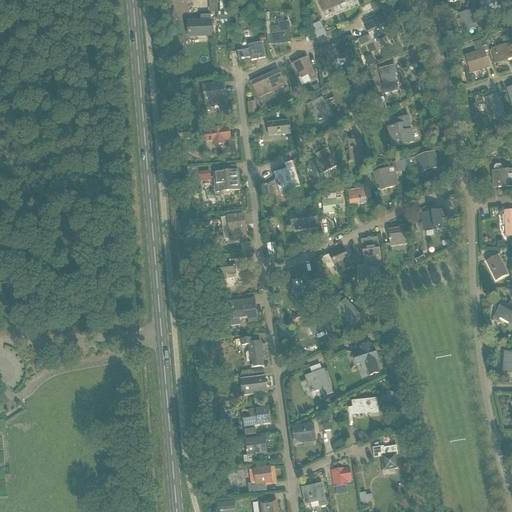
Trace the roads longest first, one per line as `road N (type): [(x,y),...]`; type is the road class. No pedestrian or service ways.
road 1 (primary): [(176,511),(132,0)]
road 2 (residential): [(294,511),(263,274)]
road 3 (residential): [(263,274),(466,181)]
road 4 (residential): [(249,175),(238,84),(354,25)]
road 5 (residential): [(249,175),(366,120)]
